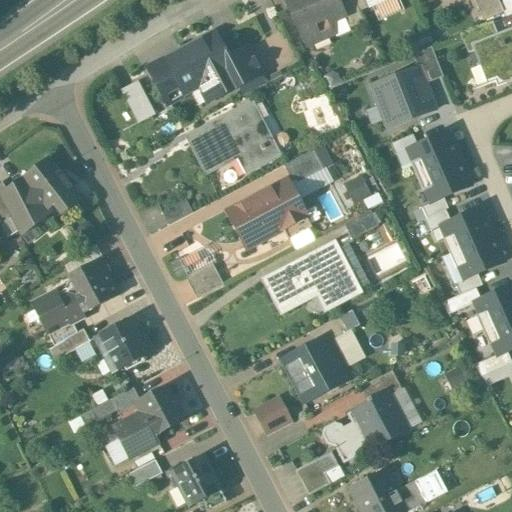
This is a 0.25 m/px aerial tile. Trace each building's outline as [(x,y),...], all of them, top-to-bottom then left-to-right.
[(311,32),(296,0),(293,0),(285,4),(288,10),(304,42),(306,46),(334,34),(329,24),(311,32)] [(296,0),(311,32),(329,24),(343,18),(345,17),(339,4),(337,0),(296,0)] [(359,12),(352,0),(348,0),(339,4),(345,17),(343,18),(348,29),(364,22),(359,12)] [(370,8),(366,0),(352,0),(359,12),(370,8)] [(496,0),(472,0),(482,22),(503,13),(496,0)] [(511,0),(503,0),(507,14),(511,12),(511,0)] [(288,10),(277,15),(294,47),(304,42),(288,10)] [(492,24),(460,36),(468,55),(473,53),(471,47),(497,37),(492,24)] [(511,31),(497,37),(471,47),(473,53),(486,84),(496,80),(498,86),(511,80),(511,31)] [(214,35),(151,68),(168,101),(170,100),(170,99),(201,82),(202,83),(203,83),(203,84),(204,84),(212,98),(206,100),(207,102),(239,86),(240,85),(227,60),(214,35)] [(413,56),(418,69),(425,85),(443,78),(430,49),(413,56)] [(247,50),(227,60),(240,85),(239,86),(244,96),(265,85),(247,50)] [(418,69),(370,88),(387,131),(435,111),(425,85),(418,69)] [(140,123),(157,114),(139,79),(122,88),(140,123)] [(248,108),(188,139),(205,171),(241,152),(250,170),(280,155),(272,139),(261,145),(251,127),(257,124),(248,108)] [(417,147),(408,151),(413,164),(411,165),(416,178),(460,160),(457,152),(454,153),(446,135),(417,147)] [(412,136),(390,145),(395,157),(408,151),(417,147),(412,136)] [(311,152),(285,166),(295,186),(322,172),(311,152)] [(47,160),(21,180),(22,180),(13,187),(38,221),(49,213),(46,209),(52,204),(71,190),(47,160)] [(460,160),(416,178),(423,193),(426,192),(431,204),(444,199),(469,188),(461,168),(463,167),(460,160)] [(363,174),(345,182),(354,204),(373,196),(363,174)] [(13,187),(9,181),(0,188),(0,199),(10,219),(19,236),(38,221),(13,187)] [(286,182),(227,213),(242,241),(278,223),(281,230),(287,241),(311,228),(286,182)] [(71,190),(52,204),(60,215),(79,201),(71,190)] [(200,223),(230,210),(224,197),(203,206),(199,196),(190,200),(200,223)] [(10,219),(0,199),(0,224),(1,226),(10,219)] [(431,204),(422,209),(426,219),(448,210),(444,199),(431,204)] [(185,200),(162,213),(169,226),(192,214),(185,200)] [(451,223),(441,227),(446,240),(443,241),(449,256),(493,236),(490,228),(488,229),(479,210),(451,223)] [(370,212),(344,225),(352,241),(378,227),(370,212)] [(446,212),(423,222),(429,233),(441,227),(451,223),(446,212)] [(278,223),(242,241),(246,249),(247,248),(281,230),(278,223)] [(493,236),(449,256),(456,270),(459,268),(465,281),(477,275),(503,264),(495,245),(497,244),(493,236)] [(334,244),(263,281),(280,315),(316,296),(324,312),(360,293),(334,244)] [(99,261),(68,277),(79,297),(74,299),(73,300),(81,315),(83,315),(117,297),(99,261)] [(212,264),(185,278),(197,300),(223,286),(212,264)] [(465,281),(455,285),(460,296),(476,289),(482,286),(477,275),(465,281)] [(511,287),(481,301),(474,304),(475,304),(480,316),(477,317),(483,331),(511,318),(511,287)] [(460,296),(442,304),(448,316),(475,304),(474,304),(481,301),(476,289),(460,296)] [(54,295),(32,306),(39,320),(39,326),(44,328),(47,333),(69,322),(70,324),(71,324),(84,317),(83,315),(81,315),(73,300),(74,299),(73,297),(68,296),(57,301),(54,295)] [(347,333),(339,318),(308,334),(313,345),(327,337),(330,342),(347,333)] [(511,318),(483,331),(489,346),(492,345),(497,356),(498,357),(507,353),(511,350),(511,318)] [(130,320),(99,337),(106,352),(101,355),(106,364),(112,361),(116,370),(111,373),(111,374),(148,355),(147,353),(150,351),(144,339),(141,341),(130,320)] [(69,322),(47,333),(54,347),(62,343),(62,342),(77,334),(71,324),(70,324),(69,322)] [(77,334),(62,342),(62,343),(54,347),(48,350),(55,362),(90,343),(83,330),(82,331),(77,334)] [(313,345),(282,361),(304,402),(349,378),(330,342),(327,337),(313,345)] [(497,356),(474,366),(481,378),(511,364),(507,353),(498,357),(497,356)] [(392,372),(359,388),(366,401),(384,392),(387,397),(401,390),(392,372)] [(132,389),(111,400),(119,415),(136,406),(140,414),(153,437),(154,436),(183,421),(166,389),(140,403),(132,389)] [(384,392),(366,401),(367,404),(353,411),(358,421),(373,448),(373,449),(406,432),(387,397),(384,392)] [(278,399),(255,411),(267,436),(290,424),(278,399)] [(111,400),(79,417),(85,428),(116,412),(118,416),(119,415),(111,400)] [(140,414),(114,428),(130,458),(158,444),(154,436),(153,437),(140,414)] [(358,421),(343,428),(341,435),(351,454),(358,456),(373,448),(358,421)] [(331,453),(295,471),(308,496),(330,485),(324,474),(338,467),(331,453)] [(202,457),(171,473),(189,508),(202,501),(219,492),(220,492),(202,457)] [(154,462),(128,475),(135,488),(161,474),(154,462)] [(383,471),(348,489),(360,511),(408,511),(426,503),(415,483),(394,493),(383,471)] [(219,492),(202,501),(206,509),(223,500),(219,492)]
